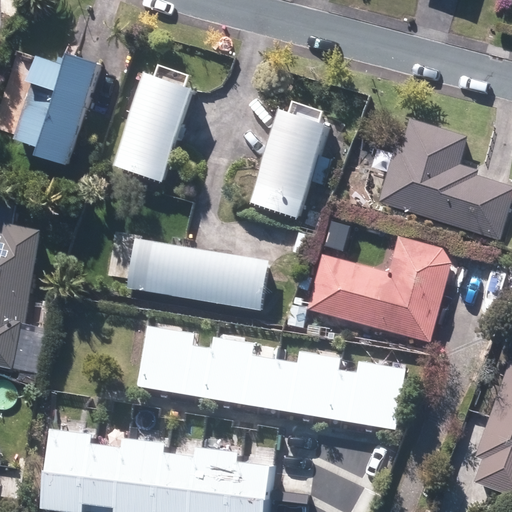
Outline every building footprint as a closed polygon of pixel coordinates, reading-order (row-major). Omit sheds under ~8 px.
[(70,168),(102,66),(72,57),(70,63),(63,61),(62,65),(39,59),(32,84),(35,85),(17,142),(43,150),(40,158),(70,168)] [(195,93),(148,77),(118,167),(165,183),(195,93)] [(329,129),(283,114),(253,204),(299,220),(329,129)] [(399,148),(381,203),(502,242),(511,209),(511,188),(479,178),(480,174),(460,168),(469,141),(413,124),(405,150),(399,148)] [(27,325),(44,233),(7,226),(5,235),(0,234),(0,365),(16,368),(24,324),(27,325)] [(326,257),(311,311),(431,344),(453,264),(445,250),(402,239),(392,275),(326,257)] [(270,263),(138,240),(130,290),(262,312),(270,263)] [(151,330),(141,388),(397,431),(407,372),(363,365),(361,375),(340,372),(342,361),(303,354),(301,365),(254,357),(256,346),(214,339),(212,350),(195,347),(196,337),(151,330)] [(479,481),(511,493),(511,369),(479,458),(486,460),(479,481)] [(56,431),(45,510),(61,511),(87,511),(88,506),(119,510),(118,511),(269,511),(275,468),(240,464),(241,455),(200,450),(199,459),(168,455),(169,446),(127,440),(126,450),(95,446),(96,436),(56,431)]
